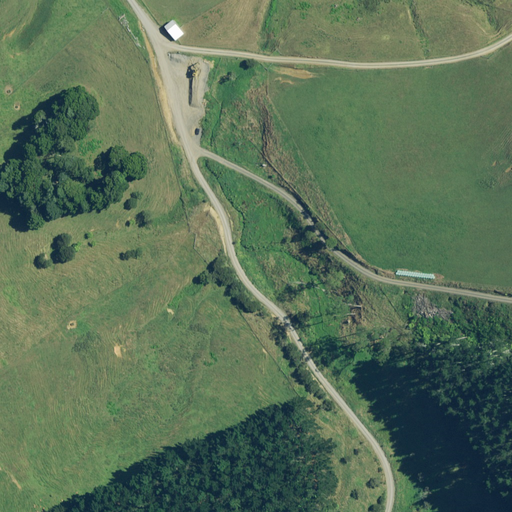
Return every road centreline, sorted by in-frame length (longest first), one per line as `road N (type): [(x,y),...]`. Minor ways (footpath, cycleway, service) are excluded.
road 1 (track): [(183,147),(237,306),(339,428),(370,511)]
road 2 (track): [(511,294),(359,262),(286,185),(183,147)]
road 3 (track): [(167,53),(225,70),(368,67),(428,59),(511,17)]
